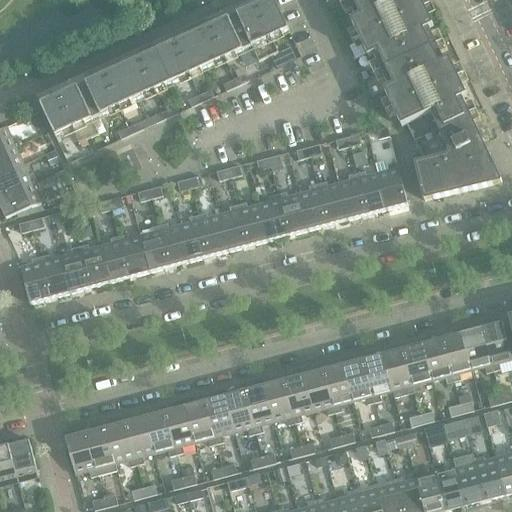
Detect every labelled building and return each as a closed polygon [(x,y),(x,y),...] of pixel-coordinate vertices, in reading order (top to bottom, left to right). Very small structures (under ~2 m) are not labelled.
[(256,0),(38,99),(41,106),(55,139),(73,131),(79,146),(99,136),(93,122),(252,49),(259,64),(279,55),(272,40),(289,32),(274,0),(256,0)] [(389,90),(384,92),(401,129),(406,127),(424,163),(414,165),(423,203),(501,185),(502,183),(462,100),(467,98),(449,61),(444,63),(429,30),(434,28),(420,0),(346,0),(356,20),(351,22),(368,59),(373,57),(389,90)] [(246,76),(234,82),(237,89),(249,84),(246,76)] [(234,82),(223,87),(226,94),(237,89),(234,82)] [(210,93),(199,98),(202,105),(214,100),(210,93)] [(199,98),(188,103),(192,110),(202,105),(199,98)] [(175,109),(164,114),(167,121),(179,116),(175,109)] [(164,114),(153,119),(156,126),(167,121),(164,114)] [(140,125),(129,130),(132,137),(144,132),(140,125)] [(7,129),(0,131),(0,155),(20,146),(16,138),(12,140),(7,129)] [(388,129),(376,132),(378,142),(390,138),(388,129)] [(129,130),(118,135),(122,142),(132,137),(129,130)] [(361,146),(359,137),(347,140),(350,149),(361,146)] [(347,140),(336,143),(338,152),(350,149),(347,140)] [(0,177),(24,167),(19,157),(24,155),(20,146),(0,155),(0,177)] [(308,150),(310,160),(322,157),(319,147),(308,150)] [(308,150),(297,153),(299,163),(310,160),(308,150)] [(55,155),(46,159),(51,167),(59,164),(55,155)] [(269,161),(271,170),(283,167),(280,158),(269,161)] [(269,161),(257,164),(259,173),(271,170),(269,161)] [(378,176),(388,213),(408,207),(397,165),(388,168),(386,163),(376,166),(378,176)] [(24,167),(0,177),(0,200),(37,183),(33,175),(29,177),(24,167)] [(243,177),(240,168),(228,171),(231,181),(243,177)] [(228,171),(217,174),(219,184),(231,181),(228,171)] [(366,174),(357,176),(368,218),(388,213),(378,176),(367,179),(366,174)] [(357,176),(348,178),(349,183),(339,186),(348,223),(368,218),(357,176)] [(189,182),(191,191),(203,188),(201,178),(189,182)] [(189,182),(178,184),(180,194),(191,191),(189,182)] [(37,183),(0,200),(0,206),(6,221),(41,205),(36,194),(41,192),(37,183)] [(326,184),(318,186),(329,228),(348,223),(339,186),(328,189),(326,184)] [(310,194),(299,196),(309,233),(329,228),(318,186),(309,189),(310,194)] [(161,189),(150,192),(152,202),(164,198),(161,189)] [(150,192),(138,195),(141,204),(152,202),(150,192)] [(287,195),(278,197),(289,239),(309,233),(299,196),(288,199),(287,195)] [(271,204),(259,207),(269,244),(289,239),(278,197),(269,199),(271,204)] [(122,199),(109,203),(112,212),(124,209),(122,199)] [(109,203),(98,206),(101,215),(112,212),(109,203)] [(269,244),(259,207),(248,210),(247,205),(238,207),(249,249),(269,244)] [(230,214),(220,217),(229,254),(249,249),(238,207),(229,210),(230,214)] [(82,210),(70,213),(72,223),(85,219),(82,210)] [(70,213),(59,216),(61,226),(72,223),(70,213)] [(207,215),(199,218),(210,260),(229,254),(220,217),(209,220),(207,215)] [(199,218),(190,220),(191,225),(180,228),(190,265),(210,260),(199,218)] [(30,223),(33,233),(45,230),(43,220),(30,223)] [(30,223),(19,226),(22,236),(33,233),(30,223)] [(190,265),(180,228),(171,230),(170,225),(159,228),(170,270),(190,265)] [(150,230),(152,235),(140,238),(150,275),(170,270),(159,228),(150,230)] [(128,236),(119,239),(130,281),(150,275),(140,238),(129,241),(128,236)] [(112,246),(100,249),(110,286),(130,281),(119,239),(110,241),(112,246)] [(88,247),(79,249),(90,291),(110,286),(100,249),(90,252),(88,247)] [(72,256),(61,259),(71,296),(90,291),(79,249),(71,251),(72,256)] [(71,296),(61,259),(50,262),(49,257),(40,260),(51,301),(71,296)] [(31,262),(33,267),(21,270),(31,307),(51,301),(40,260),(31,262)] [(499,365),(511,361),(511,360),(503,325),(482,330),(494,374),(501,372),(499,365)] [(482,330),(462,335),(472,373),(485,369),(486,376),(494,374),(482,330)] [(462,335),(443,341),(454,384),(461,383),(460,376),(472,373),(462,335)] [(443,341),(423,346),(433,383),(445,380),(447,386),(454,384),(443,341)] [(423,346),(403,351),(415,395),(422,393),(420,386),(433,383),(423,346)] [(403,351),(383,356),(393,393),(406,390),(407,397),(415,395),(403,351)] [(380,397),(393,393),(383,356),(363,362),(375,405),(382,403),(380,397)] [(363,362),(343,367),(353,404),(366,401),(367,407),(375,405),(363,362)] [(342,414),(341,407),(353,404),(343,367),(324,372),(335,416),(342,414)] [(324,372),(304,377),(314,414),(326,411),(328,418),(335,416),(324,372)] [(303,424),(301,418),(314,414),(304,377),(284,383),(296,426),(303,424)] [(284,383),(264,388),(274,425),(287,421),(289,428),(296,426),(284,383)] [(264,388),(245,393),(256,437),(264,435),(262,428),(274,425),(264,388)] [(245,393),(225,398),(235,435),(247,432),(249,439),(256,437),(245,393)] [(499,396),(502,406),(511,403),(511,397),(511,393),(499,396)] [(499,396),(488,399),(490,409),(502,406),(499,396)] [(224,445),(222,438),(235,435),(225,398),(205,403),(217,447),(224,445)] [(205,403),(185,409),(195,446),(208,442),(210,449),(217,447),(205,403)] [(460,407),(462,416),(474,413),(471,403),(460,407)] [(460,407),(448,410),(451,419),(462,416),(460,407)] [(185,409),(165,414),(177,458),(184,456),(182,449),(195,446),(185,409)] [(497,413),(484,416),(487,429),(500,425),(497,413)] [(165,414),(146,419),(155,456),(168,453),(170,460),(177,458),(165,414)] [(432,414),(420,417),(423,427),(435,424),(432,414)] [(420,417),(409,420),(411,430),(423,427),(420,417)] [(477,418),(464,422),(466,430),(468,437),(481,433),(477,418)] [(146,419),(126,424),(137,468),(145,466),(143,459),(155,456),(146,419)] [(464,422),(444,427),(446,435),(466,430),(464,422)] [(126,424),(106,430),(116,466),(128,463),(130,470),(137,468),(126,424)] [(380,428),(383,437),(395,434),(392,424),(380,428)] [(444,427),(425,432),(427,442),(447,437),(446,435),(444,427)] [(380,428),(369,431),(371,440),(383,437),(380,428)] [(106,430),(86,435),(98,478),(118,473),(116,467),(116,466),(106,430)] [(86,435),(66,440),(76,477),(89,474),(91,480),(98,478),(86,435)] [(341,438),(343,448),(355,445),(353,435),(341,438)] [(413,435),(404,437),(408,449),(416,447),(413,435)] [(404,437),(395,440),(398,451),(408,449),(404,437)] [(341,438),(329,441),(332,451),(343,448),(341,438)] [(7,443),(18,484),(39,479),(29,442),(16,445),(15,441),(7,443)] [(0,444),(0,446),(1,449),(0,449),(0,489),(18,484),(7,443),(0,444)] [(384,443),(376,445),(379,457),(388,455),(384,443)] [(301,448),(304,458),(316,455),(313,445),(301,448)] [(301,448),(290,451),(292,461),(304,458),(301,448)] [(365,448),(356,450),(359,463),(368,460),(365,448)] [(511,450),(505,453),(506,458),(495,460),(505,498),(511,495),(511,450)] [(345,453),(334,456),(336,462),(342,466),(348,464),(345,453)] [(262,459),(265,468),(276,465),(274,456),(262,459)] [(325,458),(315,461),(317,469),(327,466),(325,458)] [(483,458),(474,461),(485,503),(505,498),(495,460),(484,463),(483,458)] [(262,459),(251,462),(253,471),(265,468),(262,459)] [(474,461),(465,463),(467,468),(456,471),(465,508),(485,503),(474,461)] [(223,469),(225,479),(237,476),(234,466),(223,469)] [(223,469),(211,472),(214,482),(225,479),(223,469)] [(286,469),(273,472),(277,485),(289,482),(286,469)] [(443,469),(435,471),(445,511),(449,511),(465,508),(456,471),(445,474),(443,469)] [(445,511),(435,471),(426,474),(427,478),(416,481),(424,511),(445,511)] [(258,476),(246,479),(249,488),(261,485),(258,476)] [(183,480),(185,489),(197,486),(194,477),(183,480)] [(246,479),(227,484),(229,494),(249,489),(249,488),(246,479)] [(403,479),(395,482),(402,511),(424,511),(416,481),(405,484),(403,479)] [(183,480),(171,483),(174,492),(185,489),(183,480)] [(402,511),(395,482),(375,487),(381,511),(402,511)] [(143,490),(146,500),(157,497),(155,487),(143,490)] [(381,511),(375,487),(355,492),(360,511),(381,511)] [(143,490),(132,493),(134,503),(146,500),(143,490)] [(200,491),(187,495),(189,504),(203,500),(200,491)] [(347,495),(348,499),(337,502),(339,511),(360,511),(355,492),(347,495)] [(187,495),(174,498),(177,507),(189,504),(187,495)] [(115,497),(104,501),(106,510),(118,507),(115,497)] [(167,500),(156,503),(158,511),(159,511),(169,509),(167,500)] [(324,500),(316,503),(318,511),(339,511),(337,502),(326,505),(324,500)] [(104,501),(92,504),(94,511),(99,511),(106,510),(104,501)] [(307,505),(308,510),(300,511),(318,511),(316,503),(307,505)]
